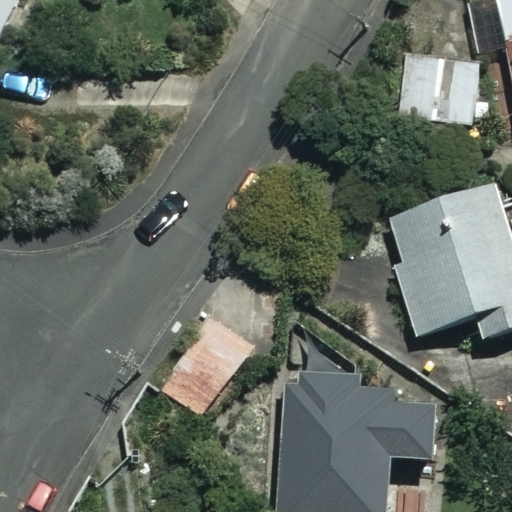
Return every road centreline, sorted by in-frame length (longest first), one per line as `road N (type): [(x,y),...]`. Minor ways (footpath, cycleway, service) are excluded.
road 1 (residential): [(79,369),(215,177),(323,0)]
road 2 (residential): [(0,505),(79,369)]
